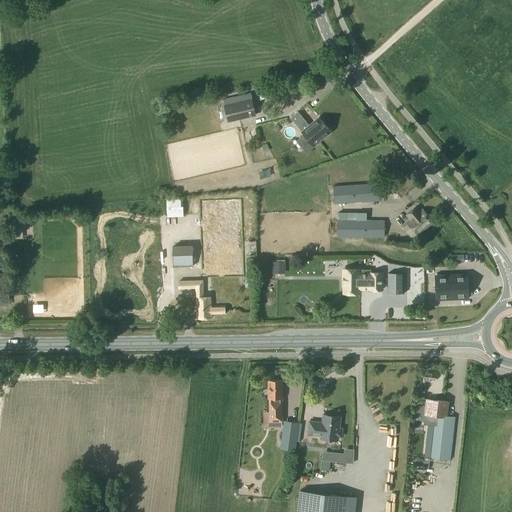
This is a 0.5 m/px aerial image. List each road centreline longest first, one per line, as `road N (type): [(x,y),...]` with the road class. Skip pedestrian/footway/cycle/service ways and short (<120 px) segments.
road 1 (primary): [(0,346),(373,341)]
road 2 (secondary): [(490,243),(345,69),(314,0)]
